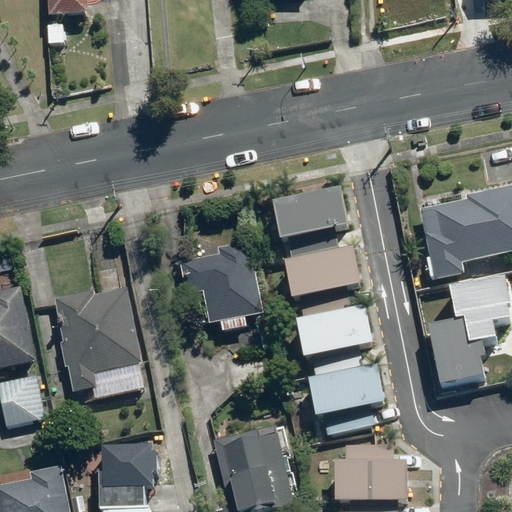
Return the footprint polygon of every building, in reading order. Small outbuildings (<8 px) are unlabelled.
[(51,0),(54,20),(93,17),(91,0),(51,0)] [(472,204),(424,214),(438,284),(448,282),(469,278),(467,266),(511,257),(511,190),(470,199),(472,204)] [(282,244),(352,230),(345,194),(275,207),(282,244)] [(211,327),(266,318),(253,242),(221,248),(223,256),(184,263),(190,296),(205,294),(211,327)] [(295,304),(364,290),(357,253),(287,267),(295,304)] [(469,278),(448,282),(456,317),(464,316),(469,341),(478,339),(494,336),(490,318),(511,314),(502,271),(469,278)] [(0,373),(40,366),(24,290),(0,294),(0,373)] [(146,369),(133,293),(98,299),(97,295),(60,301),(68,346),(64,347),(68,371),(72,370),(77,396),(100,391),(98,378),(146,369)] [(305,363),(375,349),(368,313),(298,326),(305,363)] [(456,317),(428,323),(440,382),(486,373),(478,339),(469,341),(464,316),(456,317)] [(272,351),(230,359),(237,396),(280,387),(272,351)] [(317,421),(387,408),(380,371),(310,385),(317,421)] [(41,380),(0,389),(9,431),(49,423),(41,380)] [(233,511),(283,511),(299,508),(279,429),(217,444),(233,511)] [(104,511),(151,511),(151,494),(159,493),(159,477),(163,477),(162,456),(158,457),(158,450),(107,452),(108,478),(104,478),(104,511)] [(342,504),(413,504),(413,466),(396,466),(396,450),(348,450),(348,466),(342,466),(342,504)] [(0,503),(1,511),(73,511),(65,469),(34,475),(35,483),(0,489),(0,503)]
